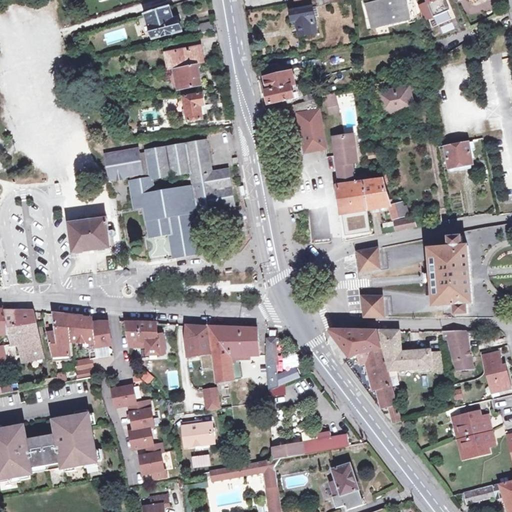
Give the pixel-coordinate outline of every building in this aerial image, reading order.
[(313,7),(317,7),(324,5),(324,4),(345,0),(308,0),(298,2),(299,9),(290,11),(291,20),(296,20),(298,37),(317,34),(315,17),(313,7)] [(408,19),(409,23),(409,24),(418,21),(412,0),(392,0),(368,6),(373,28),(387,24),(408,19)] [(450,11),(444,0),(426,0),(428,4),(419,8),(425,21),(434,17),(450,11)] [(170,7),(146,14),(153,40),(182,32),(179,19),(174,21),(170,7)] [(214,24),(213,23),(192,28),(194,36),(215,31),(214,24)] [(165,54),(169,71),(197,65),(196,60),(202,59),(200,48),(165,54)] [(436,50),(439,57),(444,54),(441,48),(436,50)] [(303,62),(304,69),(321,66),(320,59),(303,62)] [(123,67),(125,76),(136,74),(134,64),(123,67)] [(201,86),(197,65),(169,71),(167,72),(168,76),(171,76),(175,75),(177,88),(174,88),(174,91),(201,86)] [(321,66),(304,69),(305,75),(322,71),(321,66)] [(270,104),(296,98),(294,92),(298,92),(293,72),(266,78),(269,92),(268,92),(270,104)] [(379,93),(381,105),(389,104),(391,112),(407,109),(413,108),(409,87),(379,93)] [(326,94),(327,102),(336,100),(335,91),(326,94)] [(204,94),(184,97),(186,111),(183,111),(184,116),(187,115),(188,122),(204,120),(202,107),(205,106),(204,94)] [(305,101),(294,105),(296,114),(301,127),(304,146),(309,150),(326,147),(317,97),(312,99),(308,100),(305,101)] [(336,100),(327,102),(329,114),(338,111),(336,100)] [(383,114),(391,112),(389,104),(381,105),(383,114)] [(357,162),(356,156),(353,135),(333,138),(337,165),(351,163),(357,162)] [(117,179),(117,181),(124,180),(124,178),(130,177),(131,182),(130,182),(135,209),(144,207),(149,237),(169,234),(174,258),(199,254),(192,213),(191,207),(202,205),(204,212),(233,207),(228,170),(212,173),(206,142),(147,152),(147,153),(139,154),(138,150),(106,156),(108,164),(106,164),(108,173),(109,172),(111,180),(117,179)] [(463,166),(470,164),(473,164),(470,150),(475,149),(473,142),(446,148),(450,168),(458,167),(459,171),(464,170),(463,166)] [(336,169),(339,186),(343,214),(344,219),(369,214),(369,210),(364,182),(355,184),(351,163),(337,165),(338,169),(336,169)] [(382,180),(364,182),(369,210),(390,207),(389,202),(384,186),(382,180)] [(406,216),(404,204),(390,207),(394,219),(406,216)] [(192,213),(204,212),(202,205),(191,207),(192,213)] [(397,231),(422,226),(420,218),(395,223),(397,231)] [(70,224),(73,253),(111,249),(107,219),(70,224)] [(473,303),(469,246),(462,246),(461,237),(449,238),(450,247),(430,249),(432,272),(433,282),(435,306),(454,304),(455,315),(468,314),(468,303),(473,303)] [(378,249),(359,252),(362,272),(381,270),(378,249)] [(425,283),(433,282),(432,272),(424,273),(425,278),(425,283)] [(383,296),(372,297),(364,298),(365,319),(385,317),(383,296)] [(0,309),(0,333),(8,333),(5,311),(5,310),(0,309)] [(5,311),(8,333),(10,345),(19,344),(21,344),(18,326),(16,311),(5,311)] [(18,326),(35,322),(32,311),(16,311),(18,326)] [(55,314),(56,332),(57,343),(50,345),(53,361),(69,361),(69,356),(70,356),(69,342),(72,342),(67,315),(55,314)] [(87,344),(89,344),(85,317),(76,316),(67,315),(72,342),(87,344)] [(92,322),(93,322),(92,318),(85,317),(89,344),(87,344),(89,360),(97,359),(96,348),(95,345),(92,322)] [(42,357),(35,322),(18,326),(21,344),(19,344),(22,361),(42,357)] [(93,322),(92,322),(95,345),(96,348),(112,345),(108,322),(93,322)] [(158,348),(158,340),(157,323),(127,323),(129,343),(148,344),(148,355),(165,355),(165,348),(158,348)] [(210,328),(187,326),(186,340),(188,358),(214,355),(210,328)] [(214,355),(218,383),(235,380),(232,364),(231,357),(250,356),(259,356),(258,329),(210,328),(214,355)] [(378,332),(343,332),(330,331),(351,359),(359,356),(362,364),(368,363),(374,390),(377,389),(382,408),(389,407),(394,423),(401,421),(378,332)] [(57,343),(56,332),(47,334),(50,345),(57,343)] [(400,332),(380,332),(390,370),(432,368),(432,371),(441,371),(440,353),(431,354),(431,352),(402,353),(400,332)] [(466,349),(462,332),(444,332),(445,339),(450,339),(453,354),(458,371),(474,369),(470,348),(466,349)] [(266,348),(267,366),(268,391),(273,389),(273,382),(279,382),(276,365),(278,365),(276,338),(267,338),(266,348)] [(8,345),(2,345),(4,356),(11,355),(8,345)] [(485,359),(491,385),(496,384),(499,391),(511,388),(507,371),(499,373),(498,368),(503,368),(503,366),(500,356),(485,359)] [(137,384),(141,379),(149,384),(154,377),(142,368),(132,380),(137,384)] [(66,372),(57,373),(58,381),(66,380),(66,372)] [(65,386),(66,394),(80,391),(79,383),(65,386)] [(136,404),(133,386),(113,390),(116,405),(121,404),(121,407),(129,406),(131,414),(146,411),(144,402),(136,404)] [(218,388),(205,390),(208,411),(221,409),(218,388)] [(0,395),(0,406),(15,404),(14,394),(0,395)] [(149,401),(144,402),(146,411),(131,414),(134,431),(150,428),(155,427),(149,401)] [(27,439),(26,432),(10,435),(9,430),(9,428),(3,429),(2,426),(0,426),(0,484),(13,482),(12,478),(33,474),(32,469),(62,465),(63,469),(85,465),(86,469),(99,466),(89,410),(76,412),(77,416),(70,417),(71,420),(71,424),(56,427),(57,434),(27,439)] [(480,412),(461,417),(463,423),(456,425),(458,437),(491,429),(489,421),(483,423),(481,417),(480,412)] [(454,419),(456,425),(463,423),(461,417),(454,419)] [(273,461),(280,459),(350,447),(348,435),(331,437),(330,433),(317,435),(318,440),(302,443),(302,444),(287,447),(284,422),(271,423),(273,461)] [(183,427),(186,447),(215,443),(212,423),(183,427)] [(150,428),(134,431),(130,432),(133,447),(138,446),(139,449),(147,447),(148,455),(161,453),(164,453),(162,444),(154,446),(150,428)] [(459,441),(462,453),(469,451),(471,457),(490,453),(488,448),(487,442),(494,440),(493,433),(459,441)] [(145,461),(141,461),(143,472),(144,475),(164,471),(161,453),(148,455),(144,456),(145,461)] [(209,455),(191,456),(192,468),(210,467),(209,455)] [(264,473),(267,495),(279,494),(275,466),(280,459),(273,461),(229,469),(230,479),(264,473)] [(350,504),(362,500),(350,464),(332,470),(336,480),(337,484),(332,486),(336,497),(334,498),(337,508),(346,505),(348,510),(352,509),(350,504)] [(211,482),(230,479),(228,469),(209,473),(211,482)] [(480,489),(483,500),(496,497),(496,499),(504,497),(509,511),(511,511),(511,483),(502,486),(501,484),(480,489)] [(483,500),(480,489),(464,493),(466,504),(483,500)] [(281,511),(279,494),(267,495),(269,511),(281,511)] [(170,507),(168,495),(151,498),(152,507),(144,507),(144,511),(163,511),(163,508),(170,507)] [(350,504),(352,509),(363,505),(362,500),(350,504)]
